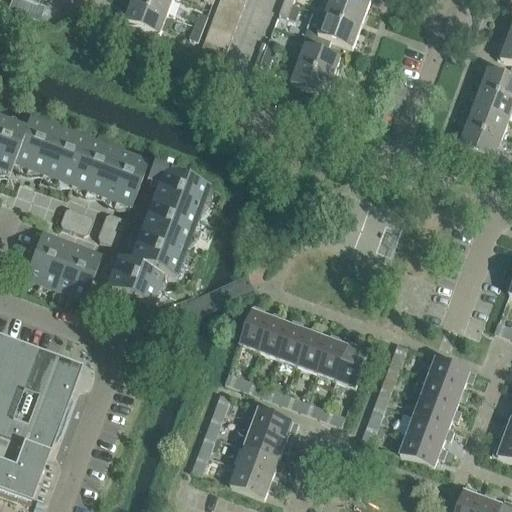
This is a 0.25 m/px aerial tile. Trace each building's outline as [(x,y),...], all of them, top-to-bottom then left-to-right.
[(38,26),(39,22),(43,11),(36,8),(38,0),(11,0),(13,0),(8,14),(38,26)] [(136,0),(134,7),(160,16),(169,19),(176,0),(174,0),(136,0)] [(221,0),(218,11),(241,20),(245,9),(223,0),(221,0)] [(223,0),(245,9),(248,0),(223,0)] [(333,0),(333,1),(368,14),(373,0),(333,0)] [(326,20),(361,34),(368,14),(333,1),(326,20)] [(292,8),(284,5),(279,18),(287,21),(292,8)] [(126,26),(161,39),(169,19),(160,16),(134,7),(126,26)] [(214,22),(237,31),(241,20),(218,11),(214,22)] [(192,28),(202,32),(206,20),(197,16),(192,28)] [(353,54),(361,34),(326,20),(318,41),(353,54)] [(210,32),(233,41),(237,31),(214,22),(210,32)] [(197,45),(202,32),(192,28),(186,41),(197,45)] [(206,44),(229,52),(233,41),(210,32),(206,44)] [(270,42),(265,55),(273,58),(278,45),(270,42)] [(202,55),(225,64),(229,52),(206,44),(202,55)] [(511,47),(508,46),(505,53),(501,52),(497,64),(511,69),(511,47)] [(308,49),(301,69),(335,82),(342,63),(308,49)] [(273,58),(265,55),(260,70),(268,71),(273,58)] [(293,93),(295,89),(327,102),(335,82),(301,69),(296,67),(287,90),(293,93)] [(481,93),(511,105),(511,82),(489,74),(481,93)] [(474,112),(509,126),(511,117),(511,105),(481,93),(474,112)] [(466,131),(502,145),(509,126),(474,112),(466,131)] [(12,169),(130,214),(145,173),(26,128),(21,140),(0,131),(0,179),(7,182),(12,169)] [(459,151),(494,164),(502,145),(466,131),(459,151)] [(149,174),(143,187),(153,191),(156,190),(160,179),(149,174)] [(173,286),(184,256),(206,196),(165,180),(133,268),(121,263),(110,294),(99,290),(96,299),(98,303),(134,317),(138,314),(141,308),(150,311),(161,282),(173,286)] [(63,215),(58,229),(60,233),(82,242),(87,240),(92,226),(90,221),(68,213),(63,215)] [(104,221),(96,242),(98,247),(111,253),(116,250),(124,229),(122,224),(109,219),(104,221)] [(55,248),(40,242),(24,284),(39,290),(55,248)] [(54,295),(69,253),(55,248),(39,290),(54,295)] [(68,300),(84,259),(69,253),(54,295),(68,300)] [(84,259),(68,300),(84,306),(99,264),(84,259)] [(255,310),(240,350),(259,358),(272,323),(263,320),(265,314),(255,310)] [(274,318),(272,323),(259,358),(278,365),(291,331),(282,327),(284,322),(274,318)] [(293,325),(291,331),(278,365),(298,372),(310,338),(301,335),(303,329),(293,325)] [(511,334),(498,329),(495,338),(511,344),(511,334)] [(312,332),(310,338),(298,372),(317,379),(329,345),(320,342),(322,336),(312,332)] [(336,386),(349,352),(340,349),(342,343),(331,340),(329,345),(317,379),(336,386)] [(0,496),(29,508),(79,371),(0,341),(0,496)] [(356,394),(369,360),(359,356),(361,351),(351,347),(349,352),(336,386),(356,394)] [(391,370),(400,374),(407,354),(398,350),(391,370)] [(476,379),(436,364),(429,384),(463,397),(466,388),(471,390),(476,379)] [(384,389),(393,393),(400,374),(391,370),(384,389)] [(229,380),(226,389),(244,396),(248,387),(229,380)] [(422,403),(455,415),(459,407),(464,409),(468,399),(463,397),(429,384),(422,403)] [(248,387),(244,396),(263,403),(267,394),(248,387)] [(376,408),(386,412),(393,393),(384,389),(376,408)] [(267,394),(263,403),(283,411),(287,402),(267,394)] [(214,420),(223,423),(231,404),(221,401),(214,420)] [(287,402),(283,411),(302,418),(305,408),(287,402)] [(414,422),(448,435),(452,426),(457,428),(461,418),(455,415),(422,403),(414,422)] [(305,408),(302,418),(322,425),(325,416),(305,408)] [(370,427),(379,430),(386,412),(376,408),(370,427)] [(252,434),(286,447),(290,437),(295,439),(299,429),(260,414),(252,434)] [(325,416),(322,425),(341,432),(345,423),(325,416)] [(207,439),(216,443),(223,423),(214,420),(207,439)] [(407,441),(441,454),(445,444),(450,447),(454,437),(448,435),(414,422),(407,441)] [(499,441),(505,443),(511,446),(511,424),(508,433),(503,431),(499,441)] [(362,447),(371,451),(379,430),(370,427),(362,447)] [(245,453),(280,466),(283,457),(288,459),(292,449),(286,447),(252,434),(245,453)] [(200,458),(209,462),(216,443),(207,439),(200,458)] [(400,461),(434,474),(438,464),(443,466),(447,456),(441,454),(407,441),(400,461)] [(492,461),(511,468),(511,446),(505,443),(501,453),(496,451),(492,461)] [(238,473),(272,485),(276,476),(281,478),(285,468),(280,466),(245,453),(238,473)] [(192,478),(201,481),(209,462),(200,458),(192,478)] [(230,492),(265,505),(268,495),(274,497),(277,487),(272,485),(238,473),(230,492)] [(466,492),(458,511),(480,511),(484,504),(474,501),(476,496),(466,492)] [(485,499),(484,504),(480,511),(502,511),(503,511),(493,508),(495,503),(485,499)]
